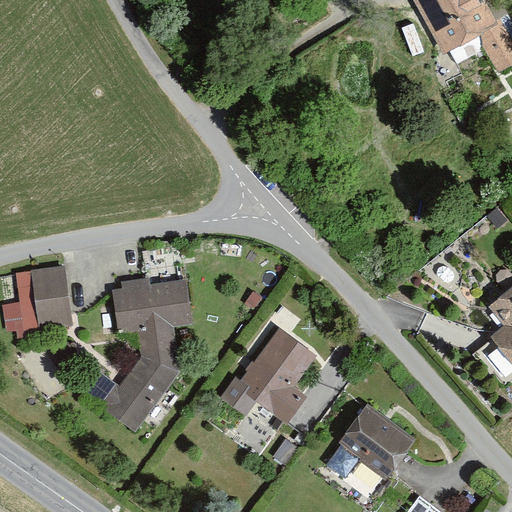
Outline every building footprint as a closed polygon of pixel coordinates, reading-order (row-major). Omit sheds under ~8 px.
[(417,0),(445,48),(480,28),(501,65),(511,58),(511,46),(496,20),(507,14),(499,0),(417,0)] [(61,270),(18,275),(25,329),(68,324),(61,270)] [(123,283),(124,290),(114,291),(121,333),(139,330),(143,359),(124,362),(108,383),(100,377),(89,392),(108,406),(107,408),(136,429),(178,372),(171,325),(191,322),(185,282),(150,287),(149,279),(123,283)] [(511,292),(497,306),(511,323),(511,337),(501,347),(511,360),(511,292)] [(314,356),(281,332),(242,386),(237,382),(226,397),(247,413),(257,400),(286,421),(304,397),(291,387),(314,356)] [(413,439),(369,406),(343,441),(345,443),(328,465),(344,476),(360,455),(387,474),(413,439)] [(440,511),(420,497),(408,511),(440,511)]
